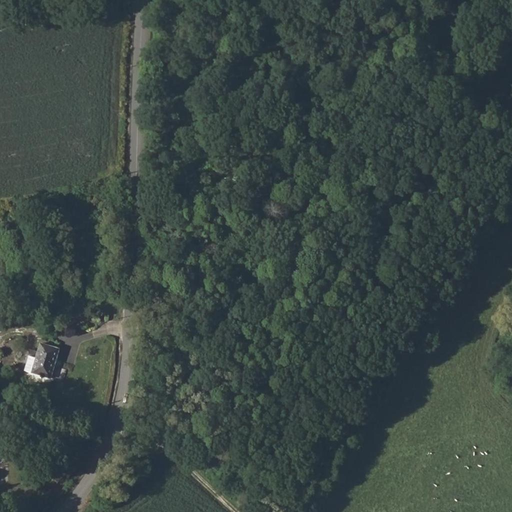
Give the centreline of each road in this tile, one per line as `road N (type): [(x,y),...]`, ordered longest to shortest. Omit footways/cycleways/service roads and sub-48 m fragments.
road 1 (tertiary): [(64,511),(91,477),(126,380),(144,0)]
road 2 (track): [(239,511),(155,452),(108,440)]
